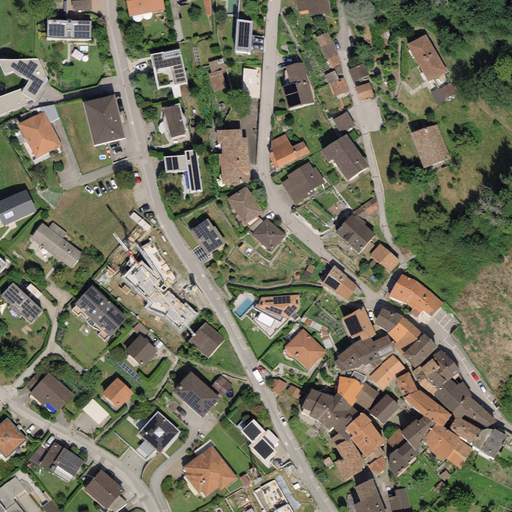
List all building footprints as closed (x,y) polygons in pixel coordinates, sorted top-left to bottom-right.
[(89,0),(72,0),(73,12),(91,10),(89,0)] [(162,0),(125,0),(129,17),(165,10),(162,0)] [(294,0),(297,12),(308,10),(309,15),(330,12),(327,0),(294,0)] [(47,20),(47,38),(90,39),(90,21),(47,20)] [(252,21),(237,20),(234,51),(249,52),(252,21)] [(327,32),(315,38),(320,48),(332,43),(327,32)] [(425,34),(408,44),(406,45),(418,64),(437,53),(425,34)] [(332,43),(320,48),(325,60),(326,60),(337,55),(338,55),(332,43)] [(180,49),(150,55),(157,89),(187,82),(180,49)] [(448,73),(437,53),(418,64),(429,84),(448,73)] [(337,55),(326,60),(331,70),(341,65),(337,55)] [(227,56),(208,62),(211,71),(207,73),(213,92),(228,88),(223,72),(231,69),(227,56)] [(37,59),(0,60),(0,62),(4,74),(13,70),(29,81),(24,88),(0,96),(0,115),(34,102),(48,80),(37,59)] [(281,86),(288,110),(314,103),(303,62),(286,67),(290,84),(281,86)] [(364,64),(348,71),(354,82),(369,75),(364,64)] [(261,70),(244,69),(241,97),(259,98),(261,70)] [(335,98),(349,93),(343,78),(329,83),(335,98)] [(370,83),(355,87),(359,102),(374,98),(370,83)] [(114,94),(83,102),(94,145),(125,138),(114,94)] [(162,109),(170,138),(187,133),(178,105),(162,109)] [(44,111),(17,125),(35,159),(61,145),(44,111)] [(347,112),(333,119),(340,133),(354,126),(347,112)] [(437,124),(410,133),(423,169),(450,159),(437,124)] [(241,130),(217,131),(217,144),(221,143),(222,154),(219,154),(219,166),(221,166),(222,184),(250,182),(247,138),(242,138),(241,130)] [(346,134),(320,151),(328,162),(332,159),(347,181),(369,167),(346,134)] [(271,152),(268,153),(275,169),(308,153),(303,142),(292,147),(285,135),(271,141),(271,152)] [(185,155),(163,158),(165,172),(187,170),(190,193),(201,192),(197,149),(185,151),(185,155)] [(288,179),(281,183),(294,206),(316,193),(313,189),(325,183),(316,167),(313,169),(309,163),(286,176),(288,179)] [(263,213),(246,187),(227,199),(244,225),(263,213)] [(0,227),(36,211),(26,189),(0,201),(0,227)] [(375,197),(352,213),(356,217),(357,215),(362,220),(378,208),(375,197)] [(336,232),(346,242),(363,224),(365,223),(362,220),(357,215),(356,217),(352,213),(340,225),(342,226),(336,232)] [(207,219),(189,231),(206,256),(210,254),(225,243),(214,227),(213,228),(207,219)] [(266,219),(251,237),(271,253),(286,235),(266,219)] [(48,228),(42,223),(30,238),(71,269),(82,254),(62,239),(67,233),(53,222),(48,228)] [(363,224),(346,242),(358,253),(375,235),(363,224)] [(370,255),(390,272),(399,261),(379,244),(370,255)] [(406,245),(399,249),(406,262),(413,259),(406,245)] [(136,263),(121,278),(148,303),(144,308),(165,316),(179,332),(198,314),(186,302),(183,305),(168,291),(159,280),(141,261),(137,265),(136,263)] [(346,276),(334,266),(321,284),(335,293),(345,278),(346,276)] [(401,274),(388,297),(406,304),(411,310),(410,314),(417,318),(422,311),(431,317),(443,303),(416,281),(401,274)] [(357,287),(345,278),(335,293),(347,300),(357,287)] [(43,311),(13,282),(1,295),(10,304),(8,307),(20,318),(22,316),(31,324),(43,311)] [(127,319),(92,286),(74,305),(77,306),(72,310),(78,316),(81,314),(87,322),(94,328),(98,330),(101,332),(98,335),(104,341),(127,319)] [(299,295),(261,298),(256,307),(288,318),(299,307),(299,295)] [(363,306),(341,318),(352,340),(358,336),(360,339),(361,342),(370,338),(376,335),(363,306)] [(395,314),(382,308),(374,323),(388,333),(403,317),(396,313),(395,314)] [(423,334),(403,317),(388,333),(387,334),(395,342),(393,344),(402,355),(423,334)] [(224,339),(205,323),(188,342),(208,359),(224,339)] [(326,352),(302,329),(285,347),(309,370),(326,352)] [(158,351),(140,334),(124,350),(142,367),(158,351)] [(437,347),(423,334),(402,355),(414,368),(437,347)] [(364,366),(395,352),(387,336),(373,342),(370,338),(361,342),(360,339),(337,356),(338,358),(335,362),(342,371),(358,368),(362,364),(364,366)] [(432,356),(432,358),(450,380),(459,372),(453,361),(441,350),(432,356)] [(368,377),(382,391),(405,368),(392,356),(368,377)] [(450,380),(432,358),(421,369),(419,366),(412,373),(420,386),(432,396),(450,380)] [(220,399),(190,371),(172,391),(202,418),(220,399)] [(25,386),(31,391),(32,390),(44,377),(38,372),(25,386)] [(350,378),(339,377),(337,393),(352,407),(355,402),(356,400),(355,398),(364,385),(362,384),(361,384),(366,378),(354,372),(350,378)] [(409,372),(396,379),(397,388),(403,398),(417,391),(409,372)] [(31,391),(28,394),(43,407),(47,403),(57,412),(73,395),(48,373),(44,377),(32,390),(31,391)] [(133,393),(117,378),(102,394),(118,409),(124,402),(126,403),(131,398),(130,397),(133,393)] [(287,385),(279,379),(277,381),(273,379),(269,385),(273,388),(272,390),(279,395),(287,385)] [(452,412),(470,397),(472,396),(463,382),(458,385),(450,380),(432,396),(452,412)] [(364,383),(362,384),(364,385),(355,398),(356,400),(355,402),(369,412),(384,397),(364,383)] [(300,390),(290,385),(285,393),(297,400),(300,396),(297,394),(300,390)] [(317,420),(334,397),(311,388),(301,408),(311,412),(309,416),(317,420)] [(420,391),(417,391),(403,398),(410,405),(424,416),(437,405),(420,391)] [(333,428),(352,407),(337,393),(334,397),(317,420),(329,431),(333,428)] [(399,406),(386,394),(384,397),(369,412),(382,425),(399,406)] [(497,422),(470,397),(452,412),(455,419),(461,419),(480,430),(487,429),(497,422)] [(451,415),(437,405),(424,416),(435,424),(443,426),(451,415)] [(350,437),(352,437),(345,428),(361,414),(352,407),(333,428),(338,433),(330,440),(335,448),(350,439),(350,437)] [(180,432),(157,411),(137,434),(160,454),(180,432)] [(372,421),(362,413),(361,414),(345,428),(352,437),(350,437),(365,458),(379,447),(384,443),(370,423),(372,421)] [(402,432),(401,433),(407,441),(415,451),(416,450),(419,453),(422,449),(420,447),(425,442),(426,440),(424,438),(435,424),(424,416),(418,421),(417,419),(402,432)] [(27,441),(7,418),(0,424),(0,453),(5,459),(27,441)] [(253,419),(240,432),(251,443),(248,446),(265,464),(277,452),(272,447),(279,441),(268,430),(265,432),(253,419)] [(455,419),(448,430),(459,437),(473,444),(480,430),(461,419),(455,419)] [(443,426),(435,424),(424,438),(426,440),(425,442),(429,447),(428,448),(443,461),(445,458),(458,441),(460,438),(459,437),(448,430),(443,426)] [(401,433),(402,432),(399,429),(386,441),(394,450),(397,448),(398,449),(407,441),(401,433)] [(487,429),(480,430),(473,444),(472,446),(480,450),(479,451),(494,459),(507,437),(494,429),(493,430),(487,429)] [(350,439),(335,448),(341,459),(335,463),(345,480),(363,470),(362,467),(364,465),(350,439)] [(415,451),(407,441),(398,449),(397,448),(394,450),(389,455),(389,469),(396,477),(409,465),(408,463),(419,453),(416,450),(415,451)] [(473,450),(458,441),(445,458),(461,470),(473,450)] [(65,479),(75,463),(48,445),(33,468),(43,474),(48,468),(65,479)] [(237,479),(211,445),(183,468),(187,474),(185,476),(198,494),(201,492),(205,497),(218,488),(221,491),(237,479)] [(386,456),(379,447),(365,458),(371,465),(369,467),(376,476),(383,471),(375,461),(381,456),(382,458),(386,456)] [(280,454),(271,462),(280,472),(288,464),(280,454)] [(382,458),(381,456),(375,461),(383,471),(385,461),(382,458)] [(313,466),(319,474),(325,469),(319,462),(313,466)] [(103,511),(119,492),(94,472),(76,495),(97,511),(103,511)] [(25,490),(15,478),(0,489),(0,511),(23,511),(14,500),(25,490)] [(385,511),(372,479),(355,487),(360,502),(353,505),(356,511),(385,511)] [(388,498),(392,511),(411,511),(405,489),(394,490),(395,496),(388,498)]
